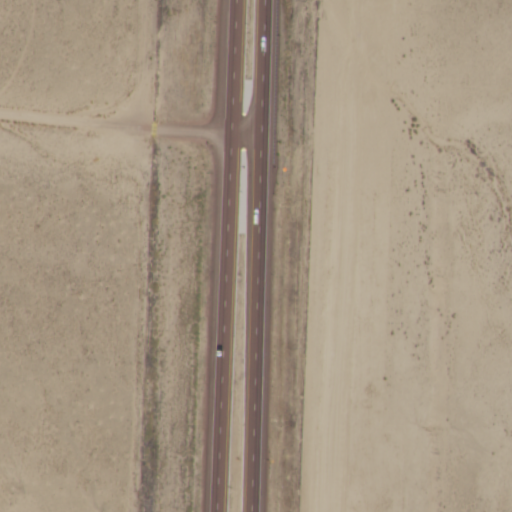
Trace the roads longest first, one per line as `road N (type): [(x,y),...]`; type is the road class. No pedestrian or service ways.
road 1 (trunk): [(243,0),(223,511)]
road 2 (trunk): [(257,511),(272,0)]
road 3 (track): [(0,118),(238,142)]
